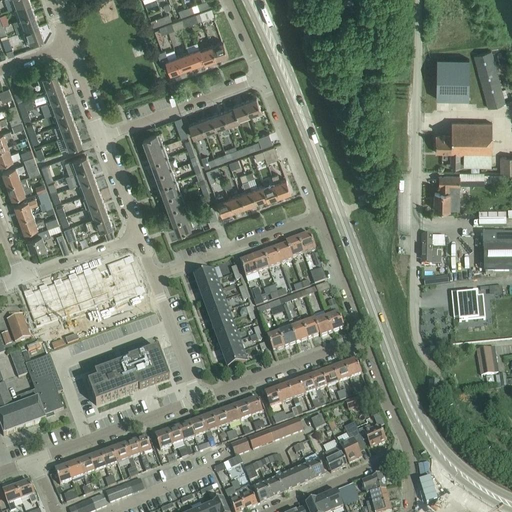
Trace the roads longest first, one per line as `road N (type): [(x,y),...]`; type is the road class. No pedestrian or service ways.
road 1 (primary): [(511,503),(457,471),(427,439),(296,106)]
road 2 (unclassified): [(421,350),(413,300),(417,0)]
road 3 (residential): [(151,277),(318,217)]
road 4 (residential): [(34,462),(197,400)]
road 5 (residential): [(100,136),(262,77)]
road 6 (residential): [(197,400),(355,342)]
road 7 (residential): [(265,511),(407,449)]
road 8 (residential): [(318,217),(262,77)]
road 9 (residential): [(355,342),(356,321),(318,217)]
road 10 (residential): [(197,400),(151,277)]
road 11 (residential): [(20,280),(137,238)]
road 12 (residential): [(407,449),(355,342)]
